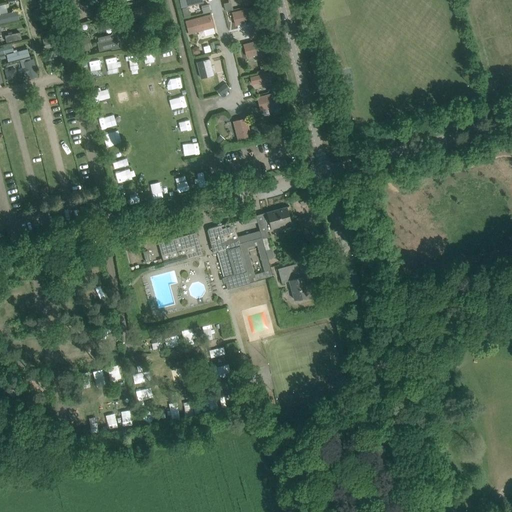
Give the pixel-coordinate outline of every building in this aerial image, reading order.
[(230,1),(223,3),(224,10),(231,9),(230,1)] [(203,12),(210,11),(208,3),(201,5),(203,12)] [(56,4),(35,9),(36,15),(57,10),(56,4)] [(133,22),(151,17),(147,4),(129,9),(133,22)] [(188,7),(182,9),(184,17),(190,16),(188,7)] [(235,26),(257,21),(253,7),(232,12),(235,26)] [(0,14),(0,23),(19,20),(17,11),(0,14)] [(124,24),(121,14),(112,16),(112,18),(111,17),(110,17),(108,17),(106,18),(105,18),(104,18),(103,19),(102,19),(101,19),(101,20),(100,21),(100,22),(100,23),(100,24),(101,25),(102,26),(103,26),(104,26),(105,25),(106,25),(107,26),(108,26),(109,26),(110,26),(111,26),(111,27),(111,28),(112,29),(113,29),(114,29),(115,28),(115,30),(114,31),(113,31),(112,32),(112,34),(111,35),(111,36),(111,37),(97,41),(99,51),(111,48),(112,50),(129,45),(126,32),(124,24)] [(188,34),(215,27),(211,14),(185,21),(188,34)] [(20,32),(4,35),(6,43),(22,39),(20,32)] [(57,33),(42,37),(44,45),(59,41),(57,33)] [(86,37),(76,40),(80,53),(90,50),(86,37)] [(246,58),(266,53),(262,39),(243,44),(246,58)] [(161,63),(173,61),(171,46),(159,48),(161,63)] [(70,48),(62,50),(68,69),(75,67),(74,62),(78,61),(76,55),(72,56),(70,48)] [(27,49),(6,54),(8,62),(29,56),(27,49)] [(143,52),(145,69),(155,68),(152,51),(143,52)] [(213,54),(216,63),(223,60),(221,51),(213,54)] [(136,68),(134,53),(124,55),(126,70),(136,68)] [(30,57),(20,60),(22,68),(24,74),(27,73),(29,79),(38,76),(32,59),(30,60),(30,57)] [(200,79),(214,75),(210,58),(196,62),(200,79)] [(268,62),(259,64),(261,72),(270,70),(268,62)] [(98,68),(86,71),(89,84),(102,81),(98,68)] [(15,69),(7,71),(10,79),(17,77),(15,69)] [(270,72),(250,77),(252,85),(272,80),(270,72)] [(183,80),(165,82),(167,95),(185,92),(183,80)] [(273,84),(266,86),(268,92),(275,90),(273,84)] [(108,89),(93,94),(96,104),(111,99),(108,89)] [(281,112),(279,106),(275,92),(257,97),(260,111),(272,108),(273,114),(281,112)] [(187,95),(171,98),(173,109),(189,106),(187,95)] [(115,118),(101,121),(102,129),(117,127),(115,118)] [(237,140),(251,137),(246,118),(233,121),(237,140)] [(193,121),(177,122),(179,132),(194,130),(193,121)] [(258,122),(251,124),(255,136),(261,134),(258,122)] [(104,136),(107,149),(123,144),(119,131),(104,136)] [(220,135),(214,141),(219,145),(225,139),(220,135)] [(113,161),(115,168),(124,165),(123,159),(113,161)] [(133,179),(130,169),(116,172),(119,182),(133,179)] [(287,207),(290,206),(262,213),(267,230),(284,225),(291,223),(287,207)] [(260,231),(261,237),(268,235),(267,230),(262,213),(255,215),(257,222),(260,231)] [(257,222),(255,215),(240,219),(242,227),(257,222)] [(238,237),(236,231),(233,221),(208,228),(207,231),(213,254),(217,253),(224,277),(229,276),(231,282),(225,283),(227,289),(251,282),(239,243),(261,237),(260,231),(238,237)] [(199,242),(190,244),(187,235),(158,243),(161,252),(164,266),(203,255),(199,242)] [(275,256),(268,235),(261,237),(268,258),(275,256)] [(251,282),(273,276),(268,258),(261,237),(239,243),(251,282)] [(301,263),(292,266),(278,269),(278,268),(278,269),(282,283),(289,281),(294,300),(310,295),(311,299),(312,298),(302,262),(301,262),(301,263)] [(114,386),(128,382),(126,373),(112,377),(114,386)] [(137,426),(137,416),(121,417),(121,427),(137,426)]
